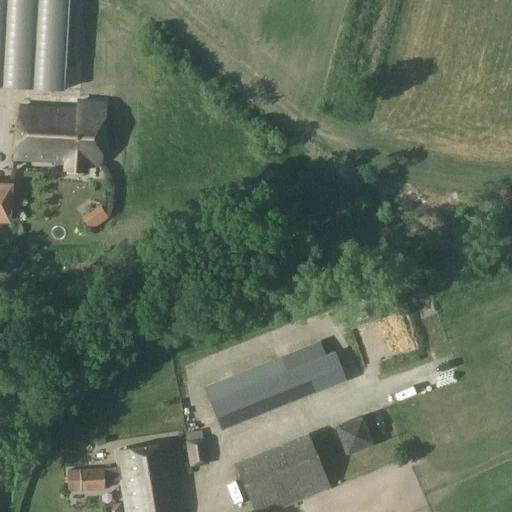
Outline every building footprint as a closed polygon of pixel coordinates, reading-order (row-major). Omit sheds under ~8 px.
[(0,0),(0,85),(63,89),(68,0),(0,0)] [(77,102),(76,112),(19,107),(15,159),(65,163),(64,169),(84,171),(85,164),(99,165),(104,104),(77,102)] [(0,223),(10,224),(13,184),(0,183),(0,223)] [(250,386),(261,415),(294,401),(283,372),(324,356),(318,343),(205,388),(210,401),(250,386)] [(345,381),(334,352),(324,356),(283,372),(294,401),(345,381)] [(250,386),(210,401),(221,430),(261,415),(250,386)] [(359,417),(336,427),(347,455),(371,446),(359,417)] [(187,442),(202,440),(201,431),(186,433),(187,442)] [(308,433),(234,463),(253,511),(271,511),(330,489),(308,433)] [(204,439),(202,440),(187,442),(190,467),(208,464),(204,439)] [(117,452),(119,466),(103,469),(80,470),(68,470),(68,491),(80,491),(80,492),(105,491),(104,482),(121,480),(126,511),(181,511),(170,443),(117,452)]
